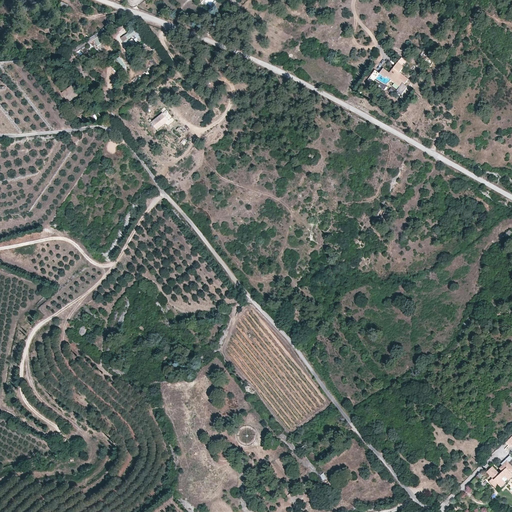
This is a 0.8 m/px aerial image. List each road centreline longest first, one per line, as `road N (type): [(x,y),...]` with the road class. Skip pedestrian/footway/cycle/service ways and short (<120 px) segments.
road 1 (unclassified): [(0,135),(118,129),(412,496)]
road 2 (unclassified): [(98,0),(284,73),(511,197)]
road 3 (track): [(166,192),(149,204),(114,265),(33,342),(44,408),(66,428),(67,441),(62,463),(0,488)]
road 4 (track): [(114,265),(72,238),(0,247)]
